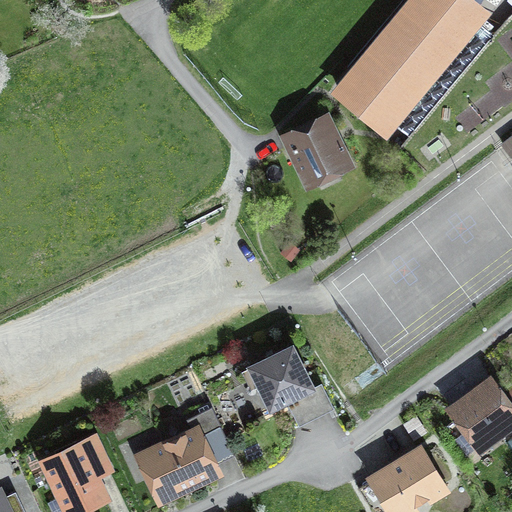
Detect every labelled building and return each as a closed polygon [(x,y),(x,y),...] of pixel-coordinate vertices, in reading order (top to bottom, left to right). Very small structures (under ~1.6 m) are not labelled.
[(394,123),(409,135),(493,35),(485,29),(477,23),(483,15),(464,0),(413,0),(339,89),(388,130),(394,123)] [(287,138),(309,183),(348,164),(337,142),(326,119),(287,138)] [(511,138),(503,145),(511,155),(511,138)] [(0,397),(11,424),(52,407),(21,335),(0,344),(0,397)] [(250,366),(271,409),(287,401),(292,411),(304,405),(299,395),(313,388),(292,345),(250,366)] [(511,409),(490,380),(451,408),(480,448),(511,424),(511,409)] [(144,456),(164,496),(213,473),(197,439),(221,428),(212,407),(188,419),(194,432),(144,456)] [(80,445),(45,462),(68,511),(73,511),(105,497),(80,445)] [(419,452),(375,478),(395,511),(403,511),(441,490),(419,452)]
